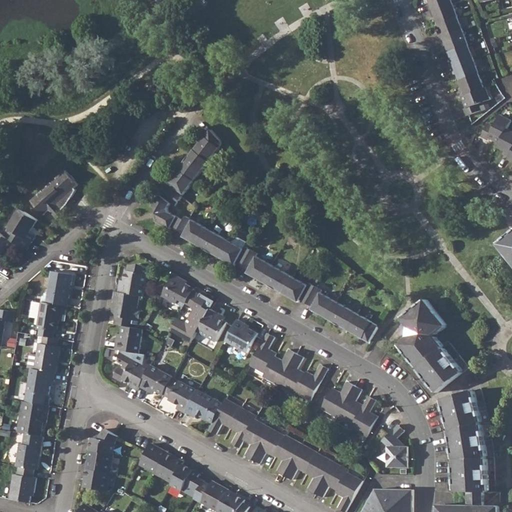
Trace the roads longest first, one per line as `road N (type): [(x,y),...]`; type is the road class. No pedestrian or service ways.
road 1 (residential): [(428,511),(426,440),(416,410),(394,386),(124,231)]
road 2 (residential): [(306,511),(86,383)]
road 3 (residential): [(511,194),(484,179),(458,145),(403,0)]
road 4 (residential): [(124,231),(109,259),(86,383)]
road 5 (residential): [(124,231),(85,226),(0,299)]
road 6 (residential): [(192,116),(124,231)]
road 7 (residential): [(86,383),(63,511)]
